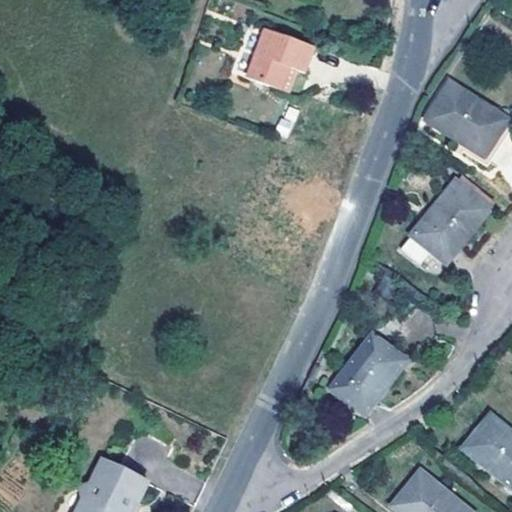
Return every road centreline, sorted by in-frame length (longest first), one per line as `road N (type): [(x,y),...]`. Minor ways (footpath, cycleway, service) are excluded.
road 1 (residential): [(227,493),(337,267),(412,68),(419,12)]
road 2 (residential): [(493,299),(455,374),(388,436),(293,496),(227,493)]
